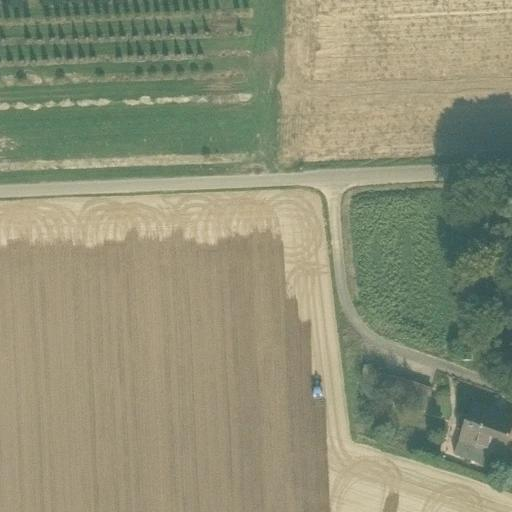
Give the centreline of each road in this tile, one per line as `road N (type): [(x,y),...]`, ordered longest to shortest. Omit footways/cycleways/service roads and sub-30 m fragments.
road 1 (unclassified): [(0,192),(332,180)]
road 2 (residential): [(511,390),(350,331),(332,180)]
road 3 (residential): [(332,180),(511,174)]
